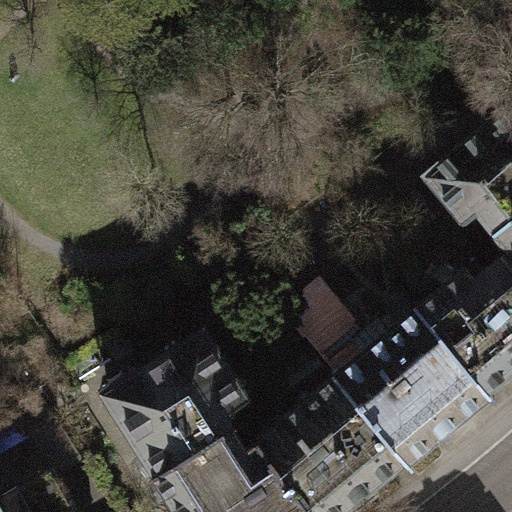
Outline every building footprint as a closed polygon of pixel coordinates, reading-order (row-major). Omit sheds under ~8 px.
[(479,207),(496,227),(511,213),(511,103),(427,175),(465,220),(479,207)] [(511,245),(511,249),(505,254),(511,261),(511,213),(496,227),(511,245)] [(466,266),(422,302),(496,389),(511,376),(511,261),(505,254),(477,279),(466,266)] [(376,342),(338,374),(410,463),(496,389),(422,302),(376,342)] [(137,362),(100,385),(156,474),(242,417),(234,410),(259,394),(213,321),(140,367),(137,362)] [(338,374),(264,428),(320,511),(346,511),(410,463),(338,374)] [(242,417),(156,474),(179,511),(320,511),(264,428),(254,436),(242,417)] [(0,500),(50,471),(25,428),(0,442),(0,500)] [(0,500),(0,511),(77,511),(53,470),(50,471),(0,500)]
